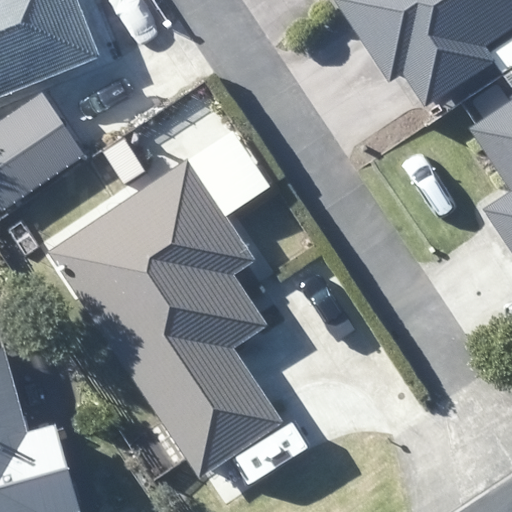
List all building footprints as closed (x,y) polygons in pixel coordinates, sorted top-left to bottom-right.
[(0,0),(0,89),(84,54),(60,0),(0,0)] [(511,0),(350,0),(342,7),(421,117),(494,65),(485,52),(511,32),(511,0)] [(89,161),(48,100),(0,132),(0,216),(2,220),(89,161)] [(511,106),(473,134),(511,190),(511,201),(486,220),(511,257),(511,106)] [(275,191),(240,137),(56,259),(203,480),(285,426),(236,352),(272,328),(235,271),(250,261),(226,223),(275,191)] [(78,511),(74,501),(54,428),(29,435),(6,352),(0,353),(0,352),(0,511),(78,511)]
